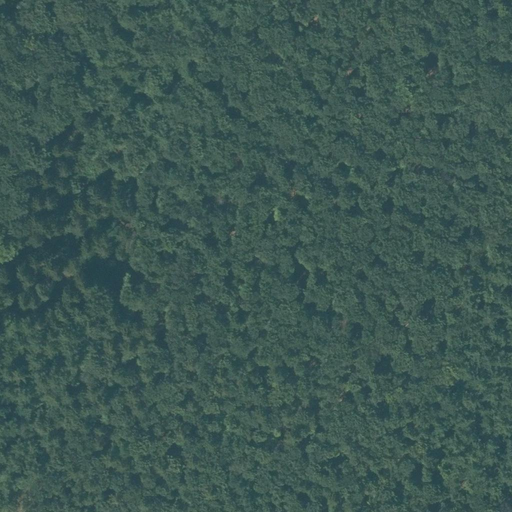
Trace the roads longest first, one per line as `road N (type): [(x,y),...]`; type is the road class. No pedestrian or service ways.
road 1 (track): [(5,230),(511,439)]
road 2 (track): [(99,0),(0,242)]
road 3 (track): [(161,511),(165,300)]
